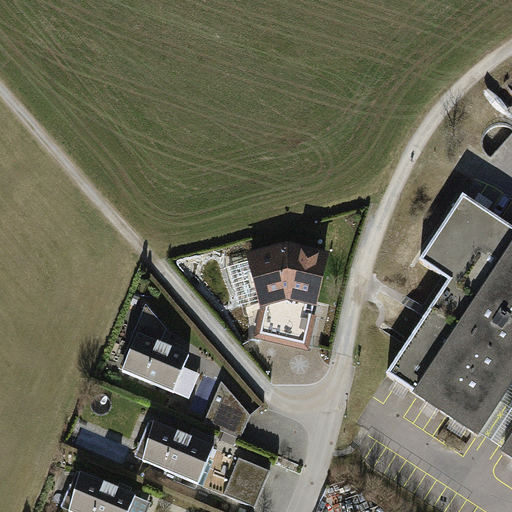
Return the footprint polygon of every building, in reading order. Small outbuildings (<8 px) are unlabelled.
[(511,383),(511,229),(463,197),(420,263),(449,282),(387,376),(478,436),(511,383)] [(287,250),(251,260),(263,303),(265,302),(267,307),(260,334),(304,345),(311,316),(299,313),(302,300),(314,303),(325,259),(287,250)] [(171,335),(149,309),(122,371),(174,393),(189,356),(166,346),(171,335)] [(251,416),(222,382),(204,424),(240,440),(251,416)] [(511,440),(511,383),(478,436),(504,453),(511,440)] [(213,448),(154,423),(143,462),(199,485),(213,448)] [(271,472),(239,458),(224,495),(255,508),(271,472)] [(129,511),(136,496),(80,474),(69,511),(129,511)]
